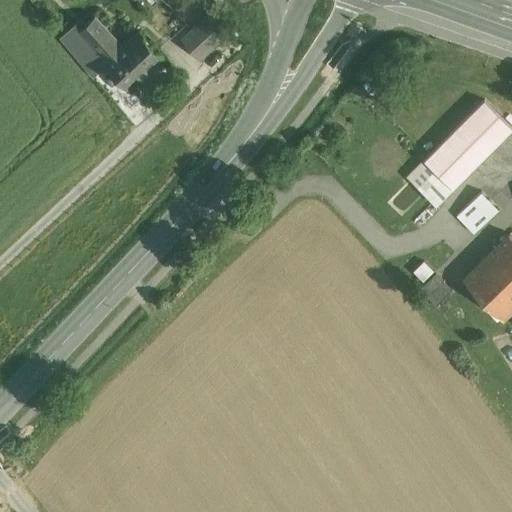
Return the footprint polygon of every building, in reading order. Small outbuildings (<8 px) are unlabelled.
[(211,12),(182,37),(201,58),(230,34),(211,12)] [(81,30),(80,30),(91,42),(106,29),(95,17),(81,30)] [(91,42),(80,30),(81,30),(77,24),(61,39),(93,76),(106,65),(105,64),(108,61),(91,42)] [(123,48),(106,29),(91,42),(108,61),(123,48)] [(163,57),(140,32),(123,48),(108,61),(105,64),(106,65),(125,85),(145,67),(148,70),(163,57)] [(485,103),(425,161),(452,189),(511,131),(485,103)] [(458,214),(475,232),(500,207),(483,189),(458,214)] [(511,235),(466,278),(503,317),(511,308),(511,235)] [(439,304),(455,287),(425,260),(414,271),(426,282),(421,288),(439,304)]
